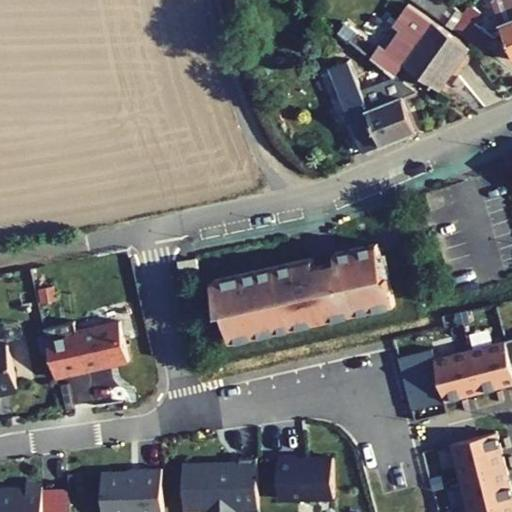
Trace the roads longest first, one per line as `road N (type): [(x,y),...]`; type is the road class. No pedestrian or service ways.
road 1 (residential): [(187,417),(149,228),(338,186),(511,114)]
road 2 (residential): [(187,417),(377,376),(404,474)]
road 3 (track): [(305,194),(267,157),(252,127),(218,0)]
road 4 (residential): [(0,447),(187,417)]
